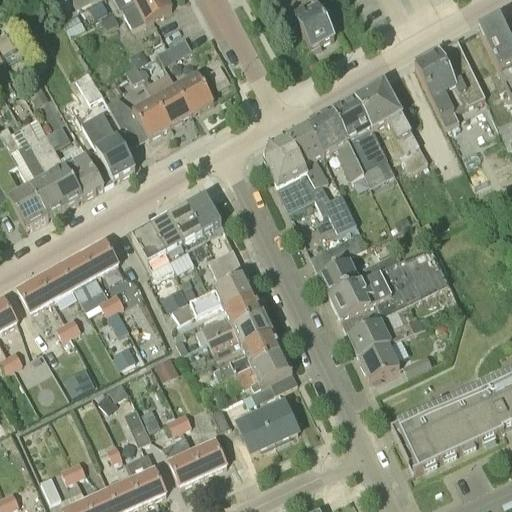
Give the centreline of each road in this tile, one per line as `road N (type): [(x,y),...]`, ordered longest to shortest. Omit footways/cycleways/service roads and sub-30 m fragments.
road 1 (residential): [(370,464),(222,156)]
road 2 (residential): [(0,286),(222,156)]
road 3 (residential): [(282,127),(501,0)]
road 4 (residential): [(282,127),(213,0)]
